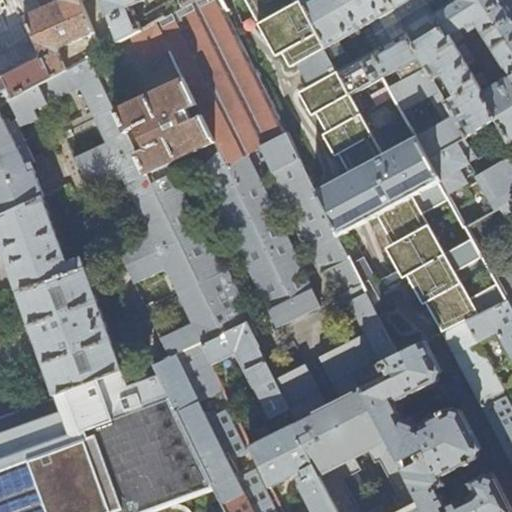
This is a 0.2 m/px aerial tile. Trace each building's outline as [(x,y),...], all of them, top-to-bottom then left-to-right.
[(0,0),(0,103),(38,83),(54,75),(19,0),(0,0)] [(19,0),(54,75),(90,56),(103,49),(81,0),(19,0)] [(145,0),(112,0),(108,2),(123,38),(131,34),(143,27),(134,5),(145,0)] [(148,25),(156,21),(183,7),(179,0),(173,0),(147,14),(146,18),(148,25)] [(277,328),(303,315),(320,306),(276,215),(262,185),(247,153),(254,150),(260,147),(321,273),(326,271),(339,297),(352,322),(357,320),(361,327),(365,335),(383,326),(380,318),(377,312),(343,244),(339,235),(317,191),(222,0),(195,0),(189,4),(183,7),(156,21),(170,50),(184,79),(197,106),(202,117),(215,143),(217,148),(219,152),(206,173),(277,328)] [(247,0),(260,24),(267,20),(280,44),(293,68),(300,64),(313,87),(305,91),(349,172),(382,153),(349,95),(352,94),(302,0),(301,0),(247,0)] [(302,0),(352,94),(361,89),(383,77),(394,70),(420,57),(413,44),(400,22),(401,22),(389,0),(302,0)] [(389,0),(401,22),(427,4),(424,0),(389,0)] [(510,76),(511,75),(511,15),(508,9),(501,0),(461,0),(464,4),(432,22),(438,29),(447,46),(479,27),(510,76)] [(156,21),(148,25),(143,27),(131,34),(145,62),(170,50),(156,21)] [(420,57),(467,138),(491,125),(475,97),(447,46),(438,29),(413,44),(420,57)] [(38,83),(49,105),(79,91),(89,113),(91,116),(94,122),(105,145),(74,159),(91,195),(122,181),(148,234),(117,249),(134,285),(165,271),(191,324),(159,339),(168,358),(201,343),(222,333),(135,149),(129,138),(117,111),(90,56),(54,75),(38,83)] [(478,158),(467,138),(420,57),(394,70),(399,80),(388,86),(402,112),(428,97),(443,123),(416,138),(441,181),(448,195),(469,183),(466,179),(476,173),(471,163),(478,158)] [(503,146),(511,140),(511,79),(510,76),(475,97),(491,125),(503,146)] [(183,112),(197,106),(184,79),(117,111),(129,138),(149,129),(154,130),(157,135),(156,139),(135,149),(222,333),(247,322),(251,321),(227,270),(221,272),(174,171),(173,171),(170,163),(215,143),(202,117),(189,124),(183,112)] [(49,105),(38,83),(0,103),(0,217),(43,198),(41,192),(33,171),(31,165),(34,164),(19,130),(39,120),(35,111),(49,105)] [(378,217),(441,181),(416,138),(415,136),(382,153),(349,172),(350,174),(317,191),(339,235),(378,217)] [(511,160),(510,158),(479,177),(498,212),(507,208),(506,207),(511,203),(511,160)] [(443,333),(508,303),(498,285),(471,299),(457,273),(483,258),(472,239),(446,253),(424,214),(450,199),(448,195),(441,181),(378,217),(443,333)] [(0,245),(55,394),(122,369),(81,257),(68,262),(43,198),(0,217),(0,245)] [(377,312),(391,305),(356,242),(353,242),(343,244),(377,312)] [(511,310),(508,303),(443,333),(511,463),(511,407),(477,342),(497,332),(511,360),(511,310)] [(275,379),(247,322),(222,333),(201,343),(284,511),(340,511),(297,424),(277,433),(273,423),(292,413),(275,379)] [(328,406),(306,363),(275,379),(292,413),(297,424),(340,511),(425,511),(403,468),(400,461),(355,375),(398,354),(383,326),(365,335),(320,357),(342,399),(336,402),(328,406)] [(425,342),(398,354),(355,375),(400,461),(415,454),(418,461),(403,468),(425,511),(511,511),(511,509),(496,478),(486,475),(470,483),(474,491),(447,505),(438,488),(444,485),(440,476),(465,463),(466,465),(470,463),(469,461),(477,457),(480,448),(461,411),(452,408),(446,410),(445,408),(441,410),(442,411),(438,413),(439,414),(417,425),(412,416),(404,420),(394,401),(436,380),(440,370),(425,342)] [(168,358),(155,364),(215,489),(226,511),(284,511),(201,343),(168,358)] [(0,414),(36,401),(17,348),(0,354),(0,414)] [(0,511),(186,511),(184,510),(181,509),(177,507),(170,508),(169,506),(215,489),(155,364),(152,358),(122,369),(55,394),(36,401),(0,414),(0,511)]
